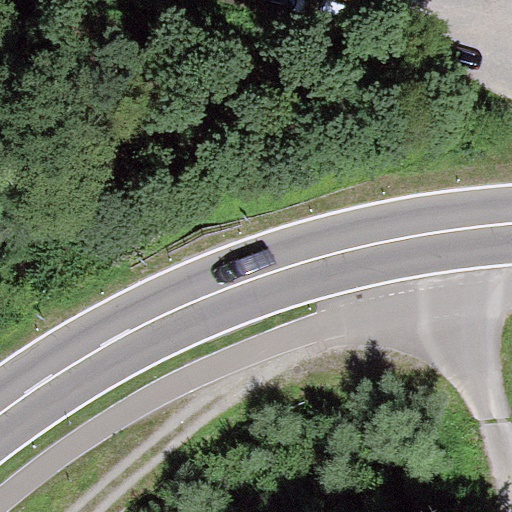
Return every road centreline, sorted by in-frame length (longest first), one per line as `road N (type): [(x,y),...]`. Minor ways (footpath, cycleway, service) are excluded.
road 1 (primary): [(0,413),(42,379),(190,302),(340,251),(511,223)]
road 2 (track): [(511,486),(452,229)]
road 3 (track): [(103,511),(219,399),(239,352)]
road 4 (track): [(373,0),(511,36)]
